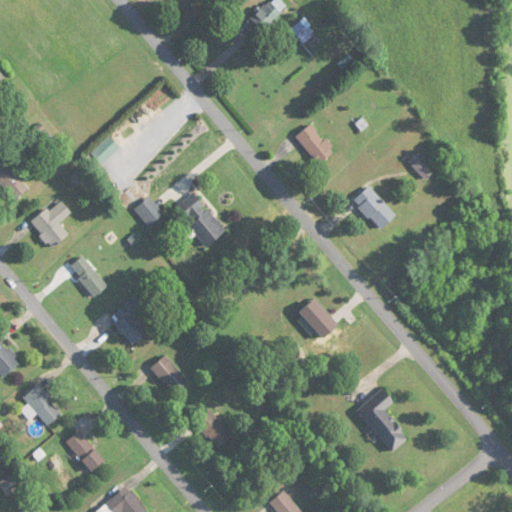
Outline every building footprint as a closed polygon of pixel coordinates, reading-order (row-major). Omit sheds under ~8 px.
[(289,6),(282,0),(269,0),(245,25),(257,37),(289,6)] [(314,35),(304,20),(292,28),(302,43),(314,35)] [(298,134),(316,165),(334,155),(316,124),(298,134)] [(0,184),(16,202),(30,189),(4,161),(0,164),(0,184)] [(397,215),(369,187),(353,202),(381,230),(397,215)] [(207,248),(226,233),(195,192),(179,205),(193,223),(190,226),(207,248)] [(32,224),(54,249),(70,235),(60,224),(73,213),(60,200),(32,224)] [(151,227),(164,216),(150,200),(137,212),(151,227)] [(95,297),(108,287),(83,257),(71,267),(95,297)] [(133,345),(148,333),(134,316),(143,309),(135,298),(111,318),(133,345)] [(323,340),(339,327),(316,299),(300,313),(323,340)] [(0,372),(4,377),(20,363),(0,340),(0,372)] [(187,386),(171,355),(154,364),(169,395),(187,386)] [(50,426),(63,412),(37,385),(23,399),(50,426)] [(409,439),(385,410),(395,402),(384,388),(358,410),(392,453),(409,439)] [(217,450),(233,438),(210,409),(195,422),(217,450)] [(106,460),(79,432),(66,444),(94,472),(106,460)] [(123,511),(124,511),(123,511),(147,511),(127,488),(97,511),(123,511)] [(302,511),(284,491),(270,504),(277,511),(302,511)]
